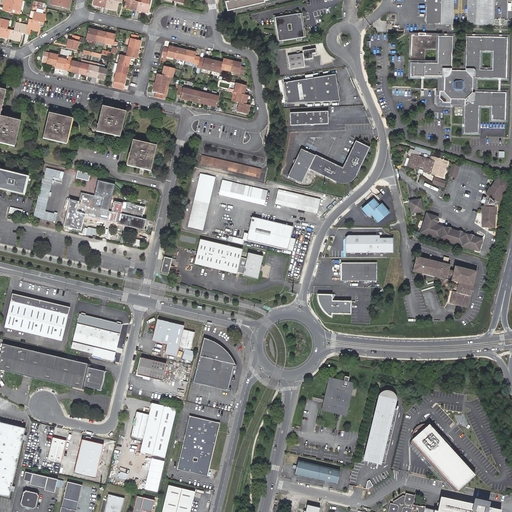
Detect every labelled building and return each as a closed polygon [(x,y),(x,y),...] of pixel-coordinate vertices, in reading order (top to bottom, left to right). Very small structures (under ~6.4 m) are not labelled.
[(5,0),(2,11),(11,13),(11,10),(20,12),(23,0),(22,0),(14,0),(14,2),(5,0)] [(69,10),(71,0),(53,0),(52,6),(69,10)] [(94,0),(93,6),(105,9),(108,0),(107,0),(94,0)] [(119,4),(122,5),(123,0),(111,0),(111,1),(108,0),(105,9),(117,12),(119,4)] [(125,9),(137,11),(139,2),(135,2),(135,0),(123,0),(127,1),(125,9)] [(139,2),(137,11),(149,14),(152,0),(142,0),(142,3),(139,2)] [(226,0),(228,9),(253,4),(253,1),(258,0),(226,0)] [(440,23),(440,0),(426,0),(426,23),(440,23)] [(452,0),(440,0),(440,23),(452,23),(452,0)] [(476,24),(476,20),(476,0),(467,0),(467,24),(476,24)] [(476,0),(476,20),(493,20),(493,0),(476,0)] [(511,1),(509,2),(509,6),(509,10),(503,10),(503,17),(510,17),(510,18),(511,17),(511,1)] [(28,27),(28,28),(31,29),(40,31),(42,23),(45,23),(47,15),(44,14),(45,10),(36,8),(35,12),(33,20),(30,19),(28,27)] [(279,14),(274,15),(274,21),(276,21),(278,37),(277,37),(277,43),(283,42),(282,40),(282,38),(296,36),(296,38),(296,40),(302,40),(302,37),(306,37),(305,28),(303,29),(302,22),(304,22),(303,13),(299,14),(298,12),(293,12),(293,15),(293,17),(279,18),(279,16),(279,14)] [(0,22),(0,37),(9,40),(11,31),(8,31),(10,23),(0,20),(0,22)] [(11,31),(9,40),(21,43),(23,34),(26,35),(28,28),(28,27),(16,24),(14,32),(11,31)] [(96,42),(98,32),(90,30),(87,40),(96,42)] [(107,34),(98,32),(96,42),(105,45),(107,34)] [(114,45),(116,36),(107,34),(105,45),(113,47),(114,45)] [(439,92),(439,97),(442,100),(442,101),(449,101),(449,103),(464,103),(463,133),(477,133),(479,106),(491,106),(490,120),(505,120),(506,92),(474,91),(475,78),(506,79),(507,37),(466,36),(465,70),(451,70),(452,36),(411,35),(410,76),(440,77),(439,92)] [(70,40),(67,49),(75,51),(77,51),(79,43),(80,38),(75,36),(73,41),(70,40)] [(129,48),(139,51),(141,42),(138,42),(139,38),(132,36),(129,48)] [(176,60),(178,50),(169,47),(169,49),(169,50),(164,49),(162,56),(161,59),(162,59),(162,61),(164,61),(165,57),(176,60)] [(131,58),(136,60),(139,51),(129,48),(126,57),(131,58)] [(187,52),(178,50),(176,60),(185,62),(187,52)] [(302,54),(287,57),(289,70),(304,68),(303,60),(312,59),(311,50),(302,52),(302,54)] [(58,58),(59,56),(45,52),(43,60),(48,61),(47,64),(56,66),(58,58)] [(196,54),(187,52),(185,62),(193,64),(199,65),(200,58),(195,57),(196,54)] [(118,65),(128,67),(131,58),(126,57),(121,56),(118,65)] [(56,66),(56,68),(65,70),(65,68),(70,69),(72,62),(73,58),(70,57),(69,61),(58,58),(56,66)] [(214,62),(200,58),(199,65),(203,66),(202,70),(211,72),(214,62)] [(81,64),(79,74),(88,76),(90,66),(91,63),(82,61),(81,64)] [(223,61),(222,64),(221,71),(230,73),(232,63),(223,61)] [(70,71),(70,72),(79,74),(81,64),(72,62),(70,69),(70,71)] [(222,64),(214,62),(211,72),(220,74),(221,71),(222,64)] [(241,65),(232,63),(230,73),(244,77),(246,69),(241,68),(241,65)] [(116,73),(126,76),(128,67),(118,65),(116,64),(115,64),(113,72),(116,73)] [(90,66),(88,76),(96,78),(99,68),(90,66)] [(99,68),(96,78),(105,80),(108,71),(108,70),(108,68),(99,66),(99,68)] [(173,69),(164,67),(162,76),(168,77),(171,78),(172,78),(175,70),(173,69)] [(123,89),(126,76),(116,73),(113,87),(123,89)] [(335,74),(284,84),(288,103),(341,101),(335,74)] [(162,76),(157,75),(155,84),(165,86),(167,82),(169,83),(171,78),(168,77),(162,76)] [(156,94),(155,99),(162,100),(165,86),(155,84),(154,89),(153,93),(156,94)] [(234,93),(237,94),(244,95),(246,87),(236,84),(234,93)] [(178,89),(176,95),(181,97),(180,99),(190,101),(192,91),(178,88),(178,89)] [(192,91),(190,101),(198,103),(201,93),(192,91)] [(449,105),(449,103),(449,101),(442,101),(442,100),(439,97),(439,92),(437,92),(437,105),(449,105)] [(201,93),(198,103),(207,105),(210,96),(201,93)] [(246,105),(248,96),(244,95),(237,94),(235,103),(239,104),(246,105)] [(210,96),(207,105),(216,108),(218,99),(219,98),(210,96)] [(248,115),(250,106),(246,105),(239,104),(237,113),(248,115)] [(123,112),(103,107),(97,132),(118,137),(123,112)] [(328,111),(290,113),(291,125),(329,124),(328,111)] [(71,119),(51,114),(44,139),(65,144),(71,119)] [(0,143),(13,147),(19,121),(0,116),(0,143)] [(154,146),(133,141),(128,166),(148,171),(154,146)] [(355,141),(342,168),(311,153),(310,154),(296,147),(283,175),(297,182),(304,167),(338,183),(344,184),(350,182),(355,177),(369,148),(355,141)] [(430,174),(434,162),(408,153),(407,156),(410,156),(409,159),(407,158),(404,165),(419,170),(422,171),(430,174)] [(261,170),(202,156),(200,164),(259,178),(261,170)] [(435,158),(434,162),(430,174),(443,178),(448,162),(435,158)] [(459,167),(452,164),(448,175),(455,177),(459,167)] [(63,172),(46,168),(35,216),(56,221),(58,215),(45,212),(53,177),(62,179),(63,172)] [(0,187),(22,193),(24,193),(25,187),(27,187),(28,185),(26,184),(28,177),(26,177),(3,171),(1,171),(0,173),(0,187)] [(195,195),(210,199),(215,177),(200,174),(195,195)] [(496,202),(497,201),(501,195),(501,194),(507,184),(497,177),(490,188),(489,187),(485,194),(486,195),(486,199),(484,204),(483,207),(482,207),(481,215),(482,215),(482,228),(494,228),(495,216),(496,207),(495,207),(496,202)] [(445,181),(434,178),(433,183),(444,187),(445,181)] [(139,228),(141,219),(143,208),(121,203),(119,214),(108,211),(114,185),(97,181),(93,196),(80,193),(78,202),(70,200),(64,227),(81,231),(85,215),(118,223),(139,228)] [(267,191),(222,181),(218,195),(264,205),(267,191)] [(320,200),(277,190),(274,205),(316,215),(320,200)] [(208,204),(210,199),(195,195),(187,227),(202,231),(209,204),(208,204)] [(379,206),(373,199),(361,210),(364,213),(363,214),(366,218),(370,215),(377,223),(388,213),(381,204),(379,206)] [(420,199),(409,202),(411,213),(422,210),(420,199)] [(435,225),(437,217),(426,214),(420,233),(431,236),(435,225)] [(292,228),(251,218),(246,241),(292,253),(295,240),(289,239),(292,228)] [(447,228),(438,225),(434,237),(443,240),(447,228)] [(458,232),(450,229),(446,241),(455,243),(458,232)] [(469,235),(461,233),(458,244),(466,247),(469,235)] [(345,238),(345,253),(380,253),(393,253),(393,238),(380,238),(380,235),(349,235),(347,235),(345,237),(345,238)] [(481,239),(473,236),(469,248),(478,251),(481,239)] [(242,251),(200,241),(194,265),(237,275),(237,274),(242,275),(242,277),(257,280),(263,257),(248,253),(246,259),(241,258),(242,251)] [(447,274),(448,271),(449,265),(415,257),(412,272),(446,280),(447,274)] [(171,264),(172,260),(164,258),(161,273),(169,275),(171,264)] [(340,263),(340,280),(341,280),(341,281),(376,281),(376,263),(340,263)] [(449,291),(447,304),(467,308),(471,293),(469,293),(470,289),(472,289),(476,272),(454,267),(453,272),(452,275),(450,281),(456,283),(455,286),(454,286),(453,289),(454,289),(453,292),(449,291)] [(12,294),(4,328),(62,341),(70,307),(12,294)] [(331,301),(331,295),(315,295),(319,307),(324,312),(331,317),(331,313),(349,313),(350,301),(331,301)] [(73,342),(116,351),(122,324),(120,324),(120,322),(116,321),(116,323),(85,316),(85,314),(82,313),(81,315),(79,314),(73,342)] [(185,328),(157,322),(153,338),(155,341),(168,344),(165,353),(178,356),(180,347),(192,350),(197,333),(184,330),(185,328)] [(204,339),(193,383),(227,392),(233,369),(237,369),(231,359),(224,351),(214,343),(204,339)] [(0,355),(0,370),(86,391),(87,387),(99,391),(100,390),(100,389),(101,386),(102,381),(103,378),(104,373),(105,373),(104,372),(91,369),(92,366),(3,344),(0,355)] [(165,364),(142,359),(137,375),(161,381),(165,364)] [(352,383),(348,382),(349,377),(343,376),(342,380),(328,377),(324,395),(325,395),(323,403),(324,403),(322,410),(343,414),(346,401),(348,402),(352,383)] [(385,463),(398,410),(393,409),(395,401),(395,399),(394,398),(394,397),(393,396),(392,395),(391,395),(390,394),(389,394),(388,394),(387,394),(386,394),(385,394),(384,395),(383,395),(382,396),(381,397),(380,398),(366,459),(373,460),(373,464),(377,465),(378,461),(380,462),(385,463)] [(136,413),(134,419),(136,420),(134,425),(133,424),(130,438),(142,441),(140,453),(163,458),(175,410),(151,404),(148,416),(136,413)] [(219,426),(217,423),(193,417),(179,470),(204,476),(208,473),(211,470),(221,431),(219,426)] [(429,423),(411,439),(457,491),(475,475),(429,423)] [(0,496),(9,499),(11,488),(15,470),(16,467),(25,430),(0,424),(0,496)] [(60,464),(65,442),(52,439),(47,461),(60,464)] [(95,479),(103,445),(81,440),(73,474),(95,479)] [(343,471),(301,462),(298,476),(340,485),(343,471)] [(57,480),(26,472),(24,481),(30,482),(30,485),(44,488),(44,490),(54,493),(57,480)] [(63,500),(59,511),(75,511),(78,503),(77,503),(81,487),(68,484),(64,500),(63,500)] [(167,487),(161,511),(191,511),(195,493),(167,487)] [(32,494),(25,492),(22,494),(20,504),(22,506),(32,509),(35,507),(38,496),(36,495),(32,494)] [(412,507),(415,495),(405,493),(405,496),(403,495),(393,501),(392,504),(390,503),(387,511),(411,511),(412,510),(417,511),(500,511),(501,510),(440,497),(437,511),(425,508),(425,506),(412,507)] [(121,511),(124,501),(108,497),(107,499),(110,500),(109,502),(106,501),(103,511),(121,511)] [(136,497),(132,511),(151,511),(154,502),(136,497)]
